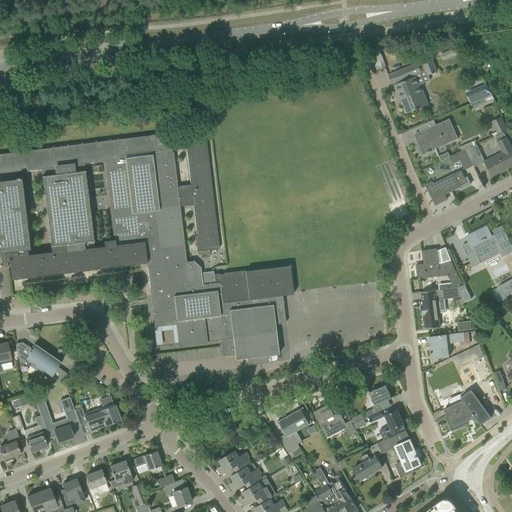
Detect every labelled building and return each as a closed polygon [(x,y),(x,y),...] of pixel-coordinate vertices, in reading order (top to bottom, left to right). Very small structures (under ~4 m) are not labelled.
[(398,72),(388,75),(392,84),(394,83),(395,84),(394,85),(399,95),(400,95),(407,113),(416,110),(429,105),(421,85),(417,76),(416,75),(427,70),(429,75),(437,72),(433,60),(424,64),(423,63),(418,65),(418,64),(398,72)] [(485,97),(488,103),(494,100),(486,83),(464,92),(470,104),(485,97)] [(508,130),(502,117),(491,122),(497,135),(508,130)] [(458,138),(449,119),(435,125),(433,120),(418,127),(420,132),(418,133),(423,144),(419,145),(419,146),(418,147),(421,153),(422,153),(423,154),(458,138)] [(170,133),(117,140),(117,138),(0,152),(0,253),(1,260),(1,262),(9,261),(10,269),(11,279),(118,266),(146,263),(150,295),(154,327),(176,324),(179,345),(180,345),(205,342),(222,340),(223,348),(224,354),(234,353),(235,360),(246,358),(247,365),(259,364),(268,363),(267,356),(278,354),(275,324),(285,323),(282,296),(293,294),(293,292),(289,266),(245,271),(245,270),(223,273),(223,274),(219,274),(219,273),(214,274),(215,283),(202,284),(199,266),(193,261),(186,261),(179,207),(193,205),(196,236),(194,236),(196,251),(219,249),(205,129),(182,132),(183,147),(186,147),(190,185),(177,186),(170,133)] [(484,162),(485,162),(492,176),(511,165),(511,147),(511,148),(506,138),(503,133),(495,137),(503,153),(485,162),(484,162)] [(474,167),(485,162),(484,162),(485,162),(476,144),(465,150),(473,165),(474,167)] [(465,169),(473,165),(465,150),(457,153),(449,157),(452,163),(460,160),(465,169)] [(470,184),(467,177),(465,178),(461,170),(434,184),(432,181),(425,185),(435,205),(447,199),(443,192),(446,191),(447,193),(459,187),(460,189),(470,184)] [(481,263),(477,256),(496,246),(502,257),(511,251),(511,246),(502,226),(489,232),(487,227),(466,237),(474,252),(467,256),(473,267),(481,263)] [(423,264),(416,265),(417,279),(427,278),(448,275),(451,283),(452,284),(460,281),(454,268),(451,259),(443,262),(438,263),(437,249),(422,251),(423,264)] [(511,295),(511,278),(498,286),(505,299),(511,295)] [(423,305),(421,305),(422,315),(424,315),(426,328),(440,327),(438,313),(446,312),(444,300),(443,290),(440,290),(421,292),(423,305)] [(449,357),(447,344),(464,342),(463,333),(429,337),(431,359),(449,357)] [(7,343),(0,344),(0,372),(2,372),(2,370),(12,368),(10,358),(9,353),(7,343)] [(15,344),(18,357),(22,357),(21,352),(25,345),(22,343),(15,344)] [(24,362),(36,370),(47,354),(34,345),(27,355),(29,356),(24,362)] [(457,356),(462,367),(484,356),(479,345),(457,356)] [(47,354),(36,370),(47,378),(52,372),(53,373),(60,363),(49,355),(49,354),(47,353),(47,354)] [(52,378),(54,383),(68,378),(66,374),(63,371),(59,376),(52,378)] [(499,371),(493,373),(494,376),(498,385),(504,382),(499,371)] [(381,405),(380,403),(391,398),(386,385),(369,392),(375,405),(373,406),(375,412),(381,409),(379,405),(381,405)] [(35,401),(40,416),(44,428),(45,428),(45,429),(53,427),(47,410),(43,398),(45,397),(42,388),(32,391),(35,401)] [(464,401),(454,405),(444,410),(451,425),(473,416),(474,415),(481,424),(490,417),(471,390),(462,397),(464,401)] [(27,403),(25,396),(18,399),(12,401),(15,408),(21,406),(27,403)] [(84,414),(81,408),(74,411),(79,426),(87,423),(90,431),(120,420),(115,405),(113,406),(110,396),(99,400),(102,408),(84,414)] [(70,400),(61,403),(65,416),(74,412),(70,400)] [(313,412),(317,421),(326,438),(344,429),(349,436),(356,432),(355,430),(352,424),(350,421),(345,424),(344,422),(334,401),(313,412)] [(291,434),(311,423),(308,417),(303,408),(277,422),(284,435),(279,438),(289,454),(299,447),(291,434)] [(379,431),(384,441),(396,435),(397,435),(406,431),(397,410),(387,414),(385,415),(390,426),(379,431)] [(381,411),(368,417),(370,423),(383,417),(381,411)] [(73,437),(69,426),(79,423),(76,416),(75,414),(58,420),(61,428),(54,430),(58,442),(59,442),(60,444),(66,442),(65,439),(73,437)] [(361,414),(352,418),(354,423),(357,422),(363,419),(361,414)] [(11,418),(15,428),(16,428),(16,430),(23,428),(18,416),(11,418)] [(40,416),(35,418),(37,425),(32,427),(35,435),(26,439),(31,452),(47,446),(42,432),(41,433),(40,429),(44,428),(40,416)] [(16,428),(15,428),(9,431),(5,436),(8,444),(0,446),(0,447),(5,461),(12,459),(12,457),(20,454),(15,439),(18,437),(16,430),(16,428)] [(420,455),(418,450),(415,451),(410,439),(400,444),(396,435),(384,441),(377,444),(381,454),(391,450),(397,452),(402,463),(396,465),(401,476),(419,468),(418,466),(421,465),(417,457),(420,455)] [(381,454),(377,444),(369,448),(374,456),(369,459),(366,454),(359,458),(362,463),(353,469),(360,481),(382,467),(376,457),(381,454)] [(136,467),(138,473),(161,465),(156,451),(133,460),(135,467),(136,467)] [(217,468),(221,475),(236,466),(239,471),(247,467),(251,465),(248,459),(249,458),(246,452),(239,457),(235,451),(218,460),(222,465),(217,468)] [(130,474),(129,470),(125,461),(109,467),(113,476),(114,480),(121,478),(124,484),(132,481),(130,474)] [(229,484),(233,491),(248,482),(251,487),(258,482),(262,480),(259,475),(261,474),(258,468),(256,470),(252,464),(251,465),(247,467),(239,471),(230,476),(233,481),(229,484)] [(91,488),(98,485),(101,493),(108,490),(101,470),(86,475),(91,488)] [(159,488),(163,486),(174,482),(171,474),(157,480),(159,488)] [(299,474),(293,478),(296,483),(303,479),(299,474)] [(325,476),(318,480),(323,488),(327,485),(329,484),(325,476)] [(64,489),(60,491),(63,499),(67,497),(73,495),(76,504),(84,501),(81,493),(80,492),(81,492),(80,488),(76,479),(62,484),(64,489)] [(163,486),(167,495),(173,493),(178,506),(191,502),(185,487),(185,488),(182,479),(174,482),(163,486)] [(333,503),(334,504),(338,511),(351,511),(357,509),(340,481),(333,484),(332,482),(329,484),(327,485),(332,494),(329,495),(333,503)] [(240,500),(244,507),(260,498),(263,503),(270,498),(274,496),(271,491),(273,490),(270,484),(262,489),(258,482),(251,487),(242,492),(245,497),(240,500)] [(146,503),(142,494),(143,493),(139,484),(132,486),(139,505),(146,503)] [(323,488),(321,489),(326,497),(329,495),(332,494),(327,485),(323,488)] [(59,511),(64,510),(63,510),(57,492),(51,494),(50,490),(47,491),(46,489),(38,492),(45,511),(53,511),(57,510),(57,511),(59,511)] [(326,497),(321,489),(316,492),(319,498),(321,500),(326,497)] [(45,511),(38,492),(27,496),(32,511),(45,511)] [(84,498),(88,511),(89,511),(95,510),(90,495),(84,498)] [(319,501),(321,504),(325,511),(338,511),(334,504),(333,503),(329,495),(326,497),(321,500),(319,498),(318,499),(318,500),(319,501)] [(286,511),(283,507),(285,506),(281,500),(274,505),(270,498),(263,503),(254,508),(256,511),(286,511)] [(457,511),(456,509),(455,508),(456,507),(450,499),(449,498),(447,498),(445,498),(444,498),(442,499),(440,500),(424,511),(457,511)] [(0,506),(2,511),(17,511),(13,501),(0,506)] [(309,511),(325,511),(321,504),(319,501),(308,508),(309,511)]
